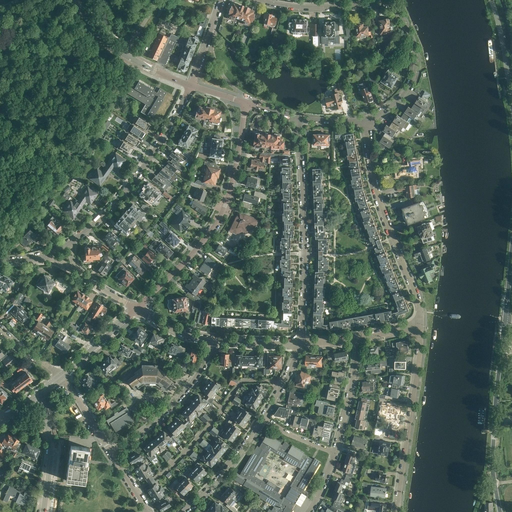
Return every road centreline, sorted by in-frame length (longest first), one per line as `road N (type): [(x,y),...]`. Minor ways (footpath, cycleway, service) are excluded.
road 1 (residential): [(136,307),(199,246),(225,205),(246,102)]
road 2 (residential): [(301,342),(298,119)]
road 3 (residential): [(421,324),(376,187),(365,121)]
road 4 (residential): [(415,72),(413,45),(393,4),(259,0)]
road 5 (residential): [(73,240),(147,162),(191,84)]
road 6 (unclassified): [(502,511),(492,463),(504,320)]
road 7 (residential): [(397,511),(421,324)]
road 8 (residential): [(214,342),(184,392),(112,454)]
road 9 (residential): [(181,511),(217,480),(261,420)]
